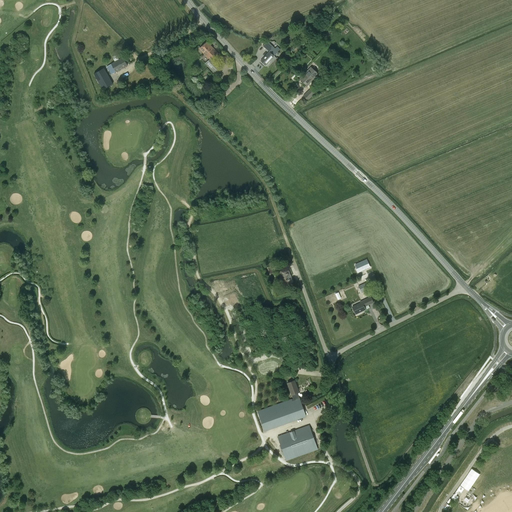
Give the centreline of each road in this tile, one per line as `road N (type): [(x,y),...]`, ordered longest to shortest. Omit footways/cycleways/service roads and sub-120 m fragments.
road 1 (tertiary): [(466,287),(186,0)]
road 2 (track): [(77,0),(72,44),(93,103),(176,94),(264,182),(294,262)]
road 3 (track): [(336,463),(288,465),(263,442),(252,411),(256,383),(224,307),(196,271),(192,212),(183,202)]
road 4 (track): [(263,442),(207,480),(163,495),(34,511)]
road 5 (secondary): [(383,511),(507,350)]
road 6 (track): [(201,281),(254,270),(272,305),(299,303),(321,374)]
road 7 (unclassified): [(329,359),(466,287)]
road 8 (track): [(338,511),(359,484),(330,460),(309,418)]
